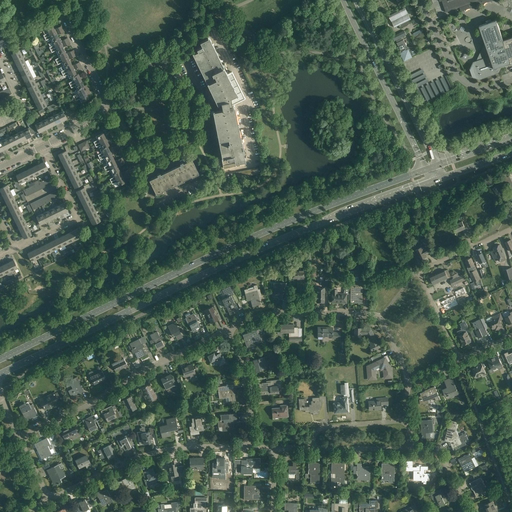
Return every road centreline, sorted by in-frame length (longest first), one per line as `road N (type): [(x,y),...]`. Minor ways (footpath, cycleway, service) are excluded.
road 1 (secondary): [(0,374),(237,258),(436,180)]
road 2 (secondary): [(425,169),(233,245),(0,359)]
road 3 (residential): [(18,437),(227,329)]
road 4 (residential): [(409,384),(379,315),(274,311),(227,329)]
road 5 (unclassified): [(48,499),(158,452),(251,447)]
road 6 (residential): [(459,359),(417,271),(511,228)]
road 7 (residential): [(107,96),(156,60),(184,90),(189,135),(144,156)]
road 8 (unknown): [(161,64),(216,38),(244,87),(239,108),(250,160)]
road 9 (secondary): [(342,0),(425,169)]
road 10 (secondary): [(437,164),(356,0)]
road 11 (residential): [(44,146),(77,217),(16,248)]
road 12 (residential): [(511,80),(485,87),(460,79),(420,0)]
road 13 (residential): [(251,447),(249,392),(227,329)]
